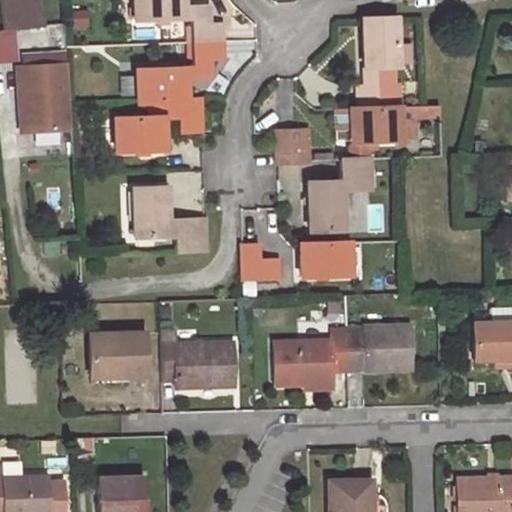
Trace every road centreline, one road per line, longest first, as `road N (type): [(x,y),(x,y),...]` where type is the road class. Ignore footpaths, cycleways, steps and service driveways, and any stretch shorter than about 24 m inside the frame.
road 1 (unknown): [(232,193),(201,271),(65,286)]
road 2 (residential): [(232,193),(244,90),(291,40)]
road 3 (residential): [(141,422),(238,422),(285,438)]
road 4 (residential): [(285,438),(422,429)]
